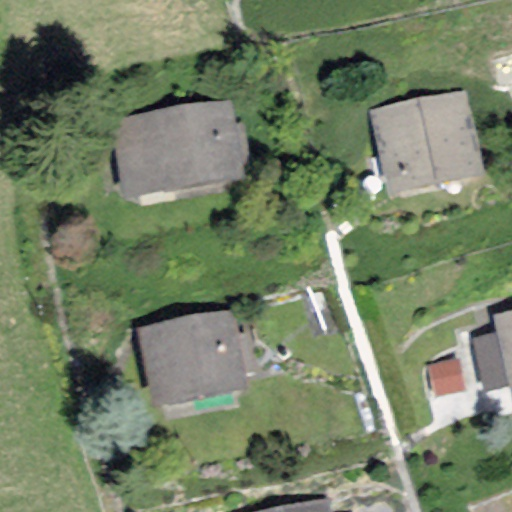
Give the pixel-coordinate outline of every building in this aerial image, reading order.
[(462,99),(376,116),(392,197),(478,180),(462,99)] [(227,110),(120,126),(131,202),(238,186),(227,110)] [(511,322),(503,325),(511,370),(511,322)] [(228,325),(146,340),(159,411),(241,395),(228,325)] [(480,329),(485,382),(505,380),(500,327),(480,329)] [(474,511),(511,511),(511,485),(471,503),(474,511)]
